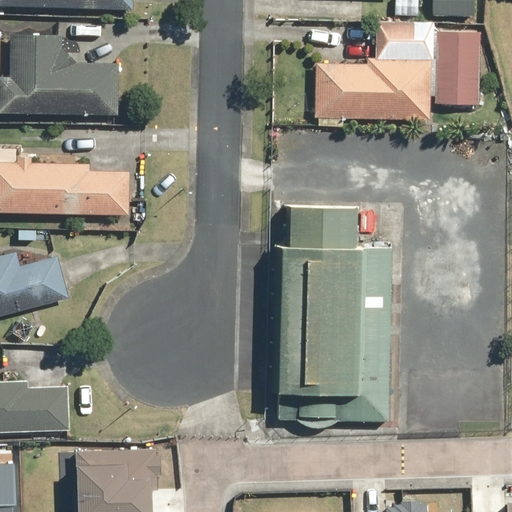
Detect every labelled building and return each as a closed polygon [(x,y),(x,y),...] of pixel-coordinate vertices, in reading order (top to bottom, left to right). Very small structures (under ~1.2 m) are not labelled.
[(421,0),(396,0),(395,13),(420,15),(421,0)] [(436,0),(437,13),(478,14),(477,0),(436,0)] [(318,60),(317,115),(433,117),(433,93),(437,94),(437,102),(483,102),(484,29),(438,28),(438,20),(379,19),(379,55),(370,55),(370,61),(318,60)] [(1,75),(1,111),(121,113),(122,61),(80,59),(65,45),(65,31),(13,31),(13,75),(1,75)] [(0,158),(0,209),(132,213),(133,169),(93,168),(93,161),(35,159),(35,154),(20,154),(20,159),(0,158)] [(359,244),(360,212),(280,209),(274,414),(392,418),(397,245),(359,244)] [(0,254),(0,314),(71,296),(60,253),(23,263),(19,249),(0,254)] [(0,430),(73,428),(71,383),(32,384),(31,377),(0,378),(0,430)] [(160,445),(79,447),(79,474),(83,474),(83,511),(158,511),(158,488),(161,488),(161,474),(165,474),(164,452),(160,452),(160,445)] [(0,511),(18,511),(18,502),(21,501),(19,460),(0,460),(0,511)] [(429,511),(429,501),(423,501),(423,497),(397,498),(397,504),(390,504),(390,508),(388,508),(388,511),(429,511)]
